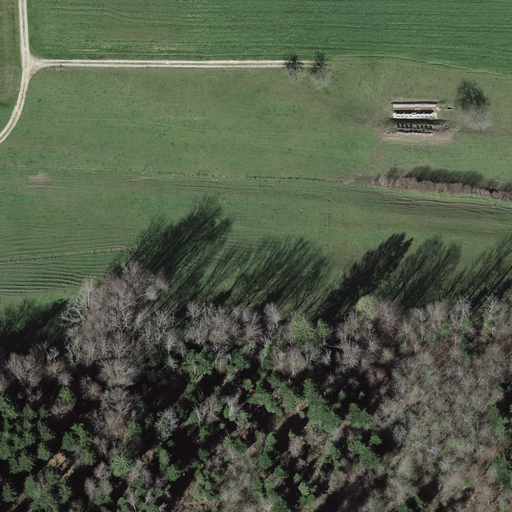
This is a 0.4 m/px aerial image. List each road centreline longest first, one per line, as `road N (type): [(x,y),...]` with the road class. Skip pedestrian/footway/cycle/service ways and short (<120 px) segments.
road 1 (track): [(24,62),(318,66)]
road 2 (track): [(21,0),(24,81),(0,137)]
